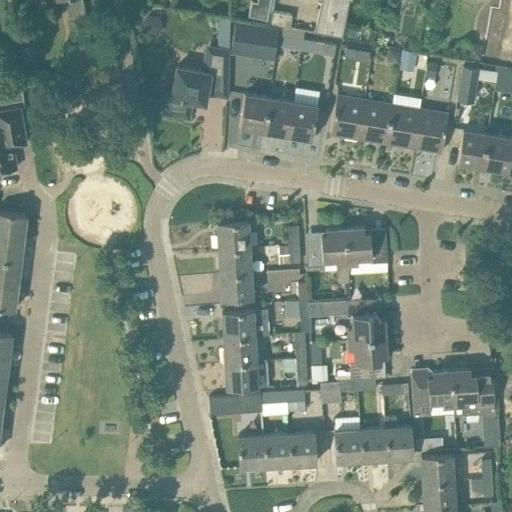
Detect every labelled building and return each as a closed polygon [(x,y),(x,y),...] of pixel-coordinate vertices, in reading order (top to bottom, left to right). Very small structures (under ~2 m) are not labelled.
[(251,0),(248,16),(267,20),(270,0),(257,0),(257,1),(251,0)] [(323,0),(316,31),(343,35),(349,0),(323,0)] [(501,10),(492,8),(489,23),(499,25),(501,10)] [(279,24),(291,26),(293,14),(272,11),(270,23),(279,24)] [(219,14),(218,40),(228,40),(229,16),(219,14)] [(234,18),(230,49),(274,56),(276,44),(279,24),(270,23),(234,18)] [(279,24),(276,44),(292,47),(301,49),(304,37),(303,37),(304,28),(291,26),(279,24)] [(301,49),(322,53),(333,55),(336,44),(304,37),(301,49)] [(478,40),(474,49),(488,56),(494,42),(484,37),(478,40)] [(166,91),(163,113),(189,118),(191,101),(205,103),(208,88),(227,91),(228,49),(213,47),(209,71),(176,65),(172,92),(166,91)] [(369,50),(357,48),(355,58),(367,60),(369,50)] [(388,48),(387,54),(392,61),(398,62),(400,50),(388,48)] [(401,50),(399,61),(414,64),(416,52),(401,50)] [(479,67),(463,64),(457,97),(473,100),(479,67)] [(21,82),(0,85),(0,102),(24,99),(21,82)] [(263,130),(268,95),(244,91),(238,126),(263,130)] [(330,133),(357,137),(364,98),(336,93),(330,133)] [(263,130),(287,134),(293,99),(268,95),(263,130)] [(357,137),(385,142),(392,102),(364,98),(357,137)] [(311,138),(315,118),(317,103),(293,99),(287,134),(311,138)] [(385,142),(413,146),(419,107),(392,102),(385,142)] [(419,107),(413,146),(441,151),(444,131),(448,111),(419,107)] [(0,169),(16,167),(12,145),(26,143),(20,108),(0,111),(0,169)] [(457,162),(481,166),(486,132),(487,126),(486,126),(485,132),(462,128),(457,162)] [(486,132),(481,166),(505,170),(511,136),(486,132)] [(0,234),(23,237),(26,213),(0,209),(0,234)] [(217,221),(218,247),(249,245),(248,219),(217,221)] [(288,243),(297,242),(297,224),(288,225),(288,243)] [(345,227),(347,263),(356,262),(356,257),(369,257),(370,262),(387,261),(385,234),(374,234),(374,231),(364,232),(364,226),(345,227)] [(347,263),(345,227),(326,228),(326,234),(316,235),(316,238),(305,239),(307,265),(323,264),(322,259),(335,258),(336,263),(337,263),(338,282),(348,281),(347,263)] [(0,258),(20,261),(23,237),(0,234),(0,258)] [(288,243),(288,245),(278,245),(279,262),(298,261),(297,242),(288,243)] [(218,247),(220,272),(251,271),(249,245),(218,247)] [(511,254),(488,262),(498,306),(495,306),(501,330),(510,328),(511,327),(511,254)] [(0,282),(17,285),(20,261),(0,258),(0,282)] [(251,271),(220,272),(221,298),(252,296),(251,271)] [(284,299),(284,301),(299,300),(308,299),(308,301),(310,300),(309,280),(298,281),(299,298),(284,299)] [(0,306),(14,309),(17,285),(0,282),(0,306)] [(348,338),(385,336),(384,317),(378,317),(377,307),(374,307),(373,297),(346,298),(347,315),(352,315),(353,328),(347,328),(348,338)] [(301,331),(304,331),(312,330),(310,300),(308,301),(308,299),(299,300),(284,301),(286,315),(300,314),(301,331)] [(254,334),(268,333),(267,307),(222,310),(223,336),(254,334)] [(0,355),(8,356),(11,332),(0,330),(0,355)] [(301,331),(294,332),(295,357),(283,357),(283,358),(306,357),(305,331),(312,331),(312,330),(304,331),(301,331)] [(256,359),(254,334),(223,336),(225,361),(256,359)] [(391,355),(390,336),(385,336),(348,338),(349,349),(354,348),(355,361),(349,362),(350,378),(378,376),(377,366),(381,366),(380,355),(386,355),(391,355)] [(0,379),(5,380),(8,356),(0,355),(0,379)] [(306,357),(295,357),(283,358),(284,371),(297,370),(298,385),(308,384),(306,357)] [(226,387),(257,385),(268,384),(267,359),(256,360),(256,359),(225,361),(226,387)] [(470,373),(470,367),(451,368),(454,407),(454,414),(493,412),(491,379),(490,372),(480,372),(470,373)] [(411,380),(413,415),(430,414),(429,402),(441,402),(441,407),(454,407),(451,368),(432,370),(432,376),(422,376),(422,380),(411,380)] [(357,379),(357,388),(375,387),(375,378),(357,379)] [(357,388),(357,379),(338,380),(325,381),(319,381),(320,402),(340,401),(339,389),(357,388)] [(383,394),(401,392),(400,382),(383,383),(383,394)] [(286,391),(287,410),(287,413),(289,413),(289,410),(307,409),(306,390),(286,391)] [(286,391),(260,392),(261,402),(262,414),(287,413),(287,410),(286,391)] [(242,393),(239,393),(239,411),(261,410),(260,402),(260,392),(242,393)] [(493,412),(482,413),(484,445),(499,444),(497,412),(493,412)] [(385,426),(387,457),(413,455),(411,424),(395,425),(395,415),(384,416),(385,426)] [(387,457),(385,426),(360,427),(362,458),(387,457)] [(334,429),(335,440),(336,460),(362,458),(360,427),(334,429)] [(314,430),(288,432),(290,463),(316,461),(314,430)] [(263,433),(265,464),(290,463),(288,432),(263,433)] [(239,466),(265,464),(263,433),(237,435),(239,466)] [(416,438),(417,449),(426,448),(425,438),(416,438)] [(420,455),(421,467),(422,480),(453,478),(451,453),(420,455)] [(483,476),(494,475),(493,457),(481,458),(483,476)] [(494,475),(483,476),(484,498),(495,497),(494,475)] [(453,478),(422,480),(424,506),(455,504),(453,478)]
